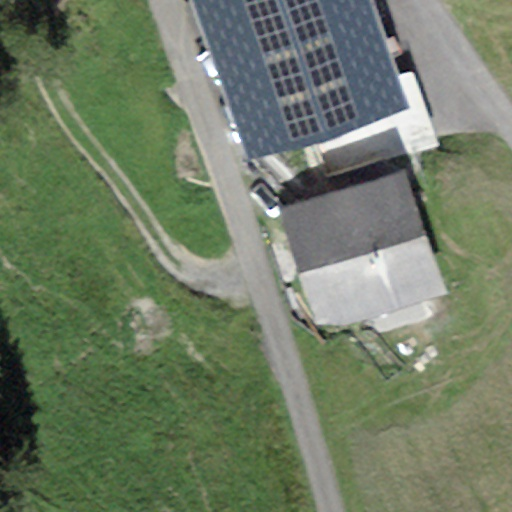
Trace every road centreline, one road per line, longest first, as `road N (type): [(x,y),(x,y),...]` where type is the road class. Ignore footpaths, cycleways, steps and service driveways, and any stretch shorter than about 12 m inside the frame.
road 1 (track): [(163,0),(331,511)]
road 2 (track): [(258,279),(180,277),(46,98),(0,11)]
road 3 (track): [(511,124),(425,0)]
